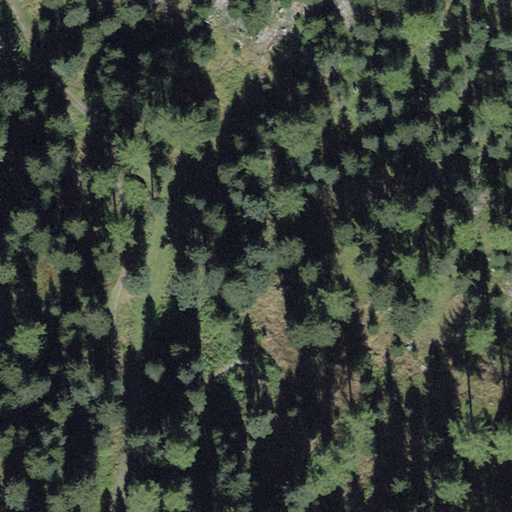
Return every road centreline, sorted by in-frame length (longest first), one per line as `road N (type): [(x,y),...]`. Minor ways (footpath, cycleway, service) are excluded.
road 1 (track): [(123,511),(164,209),(156,184),(109,145)]
road 2 (track): [(109,145),(59,85),(11,0)]
